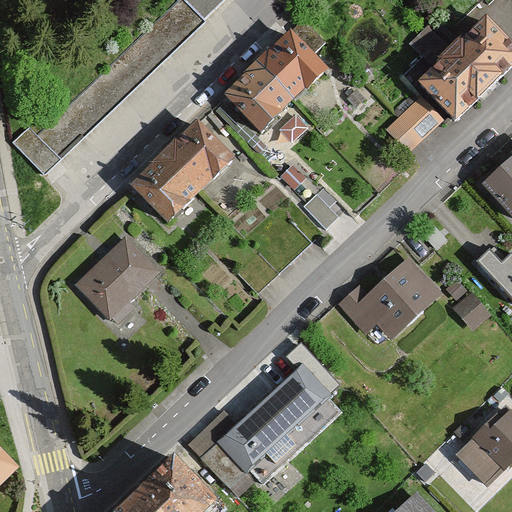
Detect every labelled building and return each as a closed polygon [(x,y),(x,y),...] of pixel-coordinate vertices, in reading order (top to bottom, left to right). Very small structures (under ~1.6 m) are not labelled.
[(62,161),(203,25),(179,0),(174,0),(36,133),(62,161)] [(179,0),(203,25),(228,0),(179,0)] [(511,51),(483,20),(448,52),(486,93),(511,69),(511,51)] [(291,37),(258,69),(296,109),(329,76),(291,37)] [(486,93),(448,52),(414,83),(451,124),(486,93)] [(296,109),(258,69),(223,102),(262,142),(296,109)] [(441,126),(418,102),(387,131),(411,156),(441,126)] [(62,161),(36,133),(30,127),(11,145),(44,178),(53,170),(62,161)] [(164,158),(202,199),(236,168),(199,127),(164,158)] [(165,232),(202,199),(164,158),(127,191),(165,232)] [(511,158),(480,188),(511,223),(511,158)] [(160,277),(124,240),(75,288),(111,325),(160,277)] [(484,249),(473,260),(511,301),(511,255),(507,251),(496,262),(484,249)] [(442,301),(407,262),(372,293),(364,283),(337,307),(380,356),(442,301)] [(301,349),(288,362),(298,373),(239,428),(226,415),(188,449),(235,500),(346,398),(301,349)] [(498,418),(457,461),(489,492),(511,468),(511,418),(509,415),(502,422),(498,418)] [(0,484),(19,466),(0,445),(0,484)] [(176,462),(138,497),(151,511),(216,511),(220,509),(176,462)] [(151,511),(138,497),(122,511),(151,511)] [(430,511),(415,497),(400,511),(430,511)]
